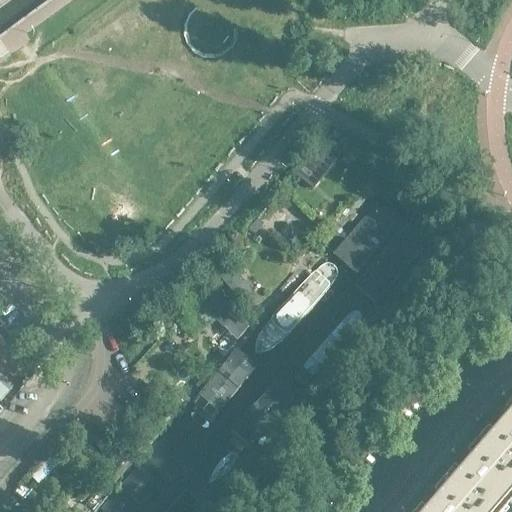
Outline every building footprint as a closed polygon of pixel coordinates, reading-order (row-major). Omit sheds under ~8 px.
[(311,188),(330,166),(311,150),(292,172),(311,188)] [(375,210),(370,214),(331,257),(355,278),(394,235),(397,230),(398,225),(398,222),(397,219),(396,216),(394,213),(393,212),(391,211),(389,209),(385,208),(382,208),(379,208),(375,210)] [(409,226),(404,231),(353,291),(352,292),(352,294),(352,296),(353,297),(353,299),(354,301),(355,302),(356,303),(358,304),(360,305),(361,305),(363,305),(365,305),(367,304),(368,304),(419,244),(423,238),(424,236),(423,234),(423,232),(422,231),(421,230),(419,228),(418,227),(416,226),(415,226),(413,226),(411,226),(409,226)] [(290,300),(265,327),(264,329),(264,331),(263,332),(263,334),(262,336),(262,338),(263,340),(265,340),(267,340),(268,339),(270,339),(272,338),(274,337),(275,336),(323,283),(323,282),(324,280),(324,279),(324,278),(324,277),(323,275),(322,274),(321,274),(320,273),(319,273),(317,273),(316,273),(315,273),(314,274),(290,300)] [(237,279),(225,289),(243,310),(255,300),(237,279)] [(205,330),(219,316),(212,309),(198,322),(205,330)] [(304,386),(306,386),(360,321),(361,319),(361,318),(361,316),(361,315),(361,314),(360,312),(359,311),(358,310),(357,310),(356,309),(354,309),(353,309),(351,310),(350,310),(349,311),(348,313),(294,375),(293,377),(293,378),(294,380),(294,381),(295,383),(296,384),(297,385),(298,386),(300,386),(301,387),(303,387),(304,386)] [(229,323),(223,329),(235,342),(241,335),(229,323)] [(50,348),(30,361),(35,369),(55,355),(50,348)] [(190,406),(209,423),(255,369),(236,353),(190,406)] [(0,379),(0,403),(12,390),(0,379)] [(228,431),(247,449),(291,401),(271,383),(228,431)] [(511,401),(501,415),(505,419),(511,410),(511,401)] [(502,511),(497,507),(498,505),(500,504),(501,502),(503,500),(509,506),(511,502),(511,410),(505,419),(482,446),(474,455),(448,485),(440,494),(424,511),(502,511)] [(471,453),(474,455),(482,446),(479,443),(471,453)] [(48,458),(28,479),(38,488),(57,467),(48,458)] [(137,511),(164,482),(140,461),(96,511),(97,511),(137,511)] [(437,492),(440,494),(448,485),(446,482),(437,492)] [(191,511),(199,504),(184,491),(165,511),(191,511)] [(498,505),(497,507),(502,511),(504,511),(509,506),(503,500),(501,502),(500,504),(498,505)]
